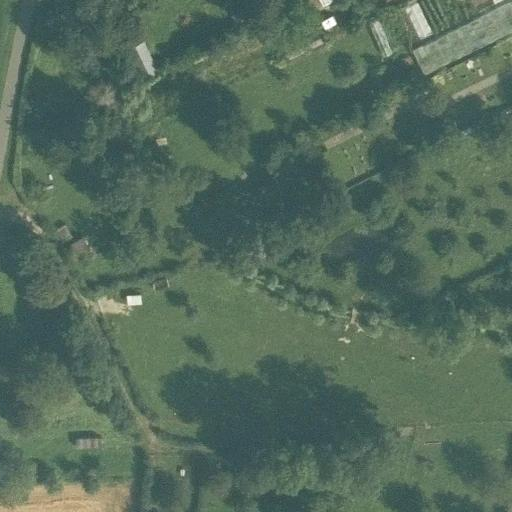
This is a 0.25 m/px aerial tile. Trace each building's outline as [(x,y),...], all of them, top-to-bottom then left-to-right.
[(424,72),(511,32),(511,0),(413,45),(424,72)] [(237,23),(246,18),(242,11),(233,16),(237,23)] [(322,40),(315,26),(282,43),(289,58),(322,40)] [(142,40),(126,48),(141,77),(157,68),(142,40)] [(89,245),(84,236),(83,235),(77,238),(75,239),(66,224),(65,223),(53,230),(69,256),(72,255),(89,245)] [(75,436),(76,421),(52,420),(51,435),(75,436)] [(80,444),(102,442),(102,435),(79,437),(80,444)]
